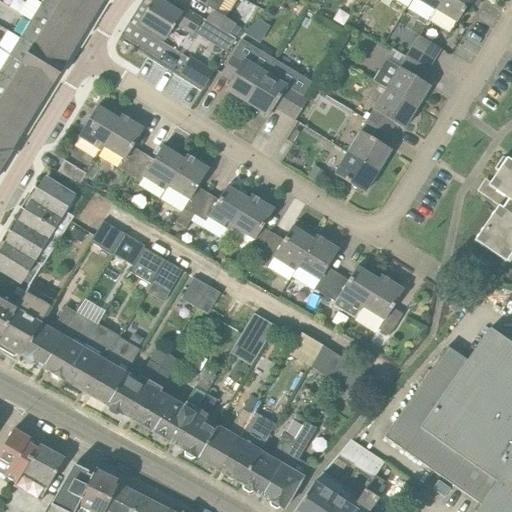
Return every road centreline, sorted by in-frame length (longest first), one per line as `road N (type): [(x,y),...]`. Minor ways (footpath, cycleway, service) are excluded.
road 1 (residential): [(394,242),(87,68)]
road 2 (tertiary): [(229,511),(0,383)]
road 3 (residential): [(394,242),(511,42)]
road 4 (residential): [(0,211),(87,68)]
